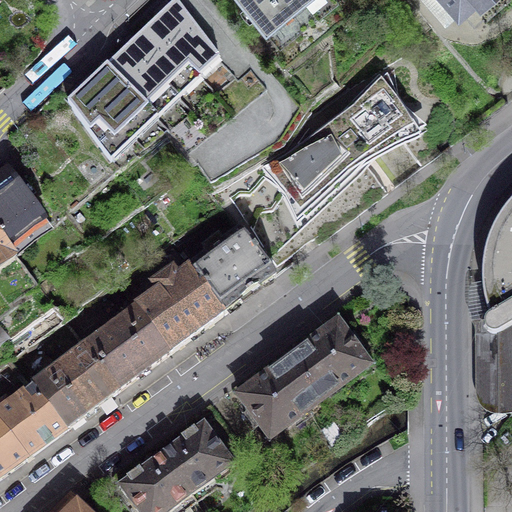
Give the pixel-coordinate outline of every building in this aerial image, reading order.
[(336,0),(240,0),(281,47),(337,1),(336,0)] [(429,0),(445,17),(454,8),(458,13),(472,0),(480,0),(481,1),(481,0),(429,0)] [(219,59),(176,1),(68,105),(110,162),(219,59)] [(312,147),(272,171),(281,187),(302,210),(348,172),(409,130),(396,107),(381,87),(348,120),(312,147)] [(0,174),(0,235),(10,248),(45,221),(7,169),(0,174)] [(511,203),(511,204),(502,216),(493,230),(487,246),(483,263),(482,279),(482,299),(498,335),(511,327),(511,203)] [(276,278),(240,232),(222,246),(206,223),(173,246),(173,245),(171,246),(223,317),(276,278)] [(10,248),(0,235),(0,259),(12,251),(10,248)] [(170,356),(223,317),(171,246),(118,286),(133,305),(136,310),(170,356)] [(133,305),(118,286),(65,323),(80,344),(133,305)] [(511,354),(498,335),(482,299),(482,336),(475,336),(476,398),(479,407),(486,413),(494,416),(502,417),(511,415),(511,414),(511,354)] [(57,307),(0,348),(8,358),(9,357),(12,362),(66,320),(57,307)] [(118,395),(170,356),(136,310),(83,348),(118,395)] [(337,324),(287,361),(319,403),(368,366),(337,324)] [(511,327),(498,335),(511,354),(511,327)] [(67,432),(118,395),(83,348),(32,386),(67,432)] [(270,439),(319,403),(287,361),(238,396),(270,439)] [(10,363),(0,369),(0,418),(26,462),(67,432),(32,386),(31,387),(33,390),(11,407),(6,401),(28,385),(10,363)] [(0,480),(6,476),(26,462),(0,418),(0,480)] [(321,432),(333,448),(345,439),(333,423),(321,432)] [(183,441),(162,456),(192,498),(215,481),(217,483),(222,483),(231,477),(232,471),(230,469),(235,466),(204,425),(195,432),(194,430),(181,439),(183,441)] [(172,511),(192,498),(162,456),(141,472),(139,470),(127,479),(128,481),(119,487),(137,511),(172,511)] [(91,511),(80,500),(64,511),(91,511)]
